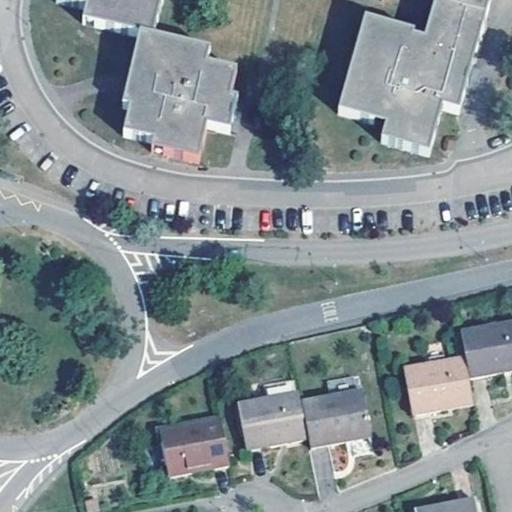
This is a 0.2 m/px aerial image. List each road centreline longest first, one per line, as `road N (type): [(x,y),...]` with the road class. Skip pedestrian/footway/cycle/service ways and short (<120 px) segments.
road 1 (residential): [(9,0),(12,52),(57,132),(129,174),(186,186),(350,194),(511,169)]
road 2 (tertiary): [(113,398),(285,321),(511,267)]
road 3 (tertiary): [(511,237),(366,253),(97,244)]
road 4 (residential): [(511,427),(324,511)]
road 5 (tertiary): [(113,398),(130,359),(133,318),(121,278),(97,244)]
